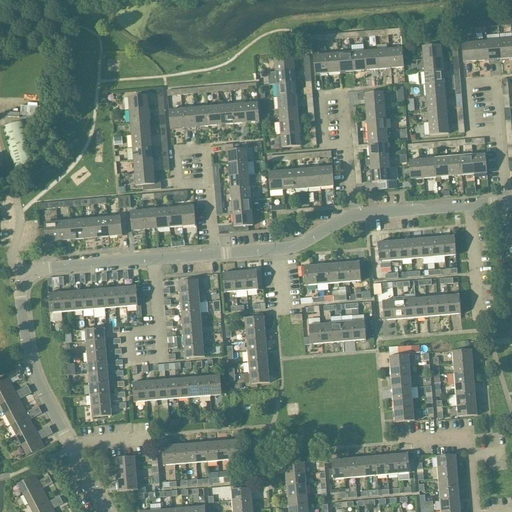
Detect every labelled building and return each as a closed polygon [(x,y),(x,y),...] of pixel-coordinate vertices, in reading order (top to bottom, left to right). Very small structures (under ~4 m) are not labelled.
[(511,40),(499,41),(501,60),(511,59),(511,40)] [(499,41),(487,42),(488,61),(501,60),(499,41)] [(474,43),(476,62),(488,61),(487,42),(474,43)] [(461,44),(463,63),(476,62),(474,43),(461,44)] [(441,46),(422,48),(423,61),(442,59),(441,46)] [(402,49),(389,50),(391,69),(404,68),(402,49)] [(389,50),(376,51),(378,70),(391,69),(389,50)] [(364,52),(365,71),(378,70),(376,51),(364,52)] [(351,53),(353,72),(365,71),(364,52),(351,53)] [(351,53),(339,54),(340,73),(353,72),(351,53)] [(326,55),(328,74),(340,73),(339,54),(326,55)] [(313,56),(315,75),(328,74),(326,55),(313,56)] [(293,58),(274,60),(275,73),(294,71),(293,58)] [(423,61),(424,73),(443,72),(442,59),(423,61)] [(295,84),(294,71),(275,73),(276,85),(295,84)] [(454,75),(444,80),(443,72),(424,73),(425,86),(454,83),(454,75)] [(454,83),(425,86),(426,98),(445,97),(444,89),(455,90),(454,83)] [(296,96),(295,84),(276,85),(277,98),(296,96)] [(306,88),(301,91),(301,96),(306,95),(312,95),(312,92),(311,88),(306,88)] [(364,95),(359,95),(360,101),(365,100),(365,101),(366,108),(385,106),(384,93),(364,95)] [(296,96),(277,98),(278,110),(297,109),(296,96)] [(147,97),(128,98),(130,111),(149,110),(147,97)] [(445,97),(426,98),(427,111),(446,110),(445,97)] [(258,104),(244,105),(246,124),(259,123),(258,104)] [(246,124),(244,105),(232,106),(233,125),(246,124)] [(219,107),(221,126),(233,125),(232,106),(219,107)] [(385,106),(366,108),(367,120),(386,119),(385,106)] [(20,116),(51,117),(51,108),(21,107),(20,116)] [(207,109),(209,127),(221,126),(219,107),(207,108),(207,109)] [(209,127),(207,109),(207,108),(194,109),(196,128),(209,127)] [(194,109),(182,110),(183,129),(196,128),(194,109)] [(298,121),(297,109),(278,110),(279,123),(298,121)] [(149,110),(130,111),(131,124),(150,122),(149,110)] [(169,111),(170,130),(183,129),(182,110),(169,111)] [(446,110),(427,111),(428,124),(447,122),(446,110)] [(386,119),(367,120),(368,133),(387,131),(386,119)] [(37,165),(25,121),(3,128),(13,171),(37,165)] [(298,121),(279,123),(280,136),(300,134),(298,121)] [(150,122),(131,124),(132,136),(151,135),(150,122)] [(429,137),(448,135),(447,122),(428,124),(429,137)] [(387,131),(368,133),(369,145),(388,144),(387,131)] [(301,148),(300,134),(280,136),(281,149),(301,148)] [(151,135),(132,136),(133,149),(152,147),(151,135)] [(369,145),(363,145),(363,146),(363,150),(369,150),(370,158),(389,156),(388,144),(369,145)] [(358,146),(353,147),(353,153),(353,155),(360,154),(363,154),(363,153),(363,150),(363,146),(363,145),(358,146)] [(233,146),(221,147),(221,153),(228,152),(229,165),(247,163),(246,150),(233,152),(233,146)] [(152,147),(133,149),(134,161),(153,160),(152,147)] [(485,155),(472,156),(474,175),(487,174),(485,155)] [(389,156),(370,158),(371,171),(390,169),(389,156)] [(459,157),(461,176),(474,175),(472,156),(459,157)] [(459,157),(447,158),(448,177),(461,176),(459,157)] [(447,158),(434,159),(436,178),(448,177),(447,158)] [(434,159),(422,160),(423,179),(436,178),(434,159)] [(153,160),(134,161),(135,174),(154,172),(153,160)] [(409,161),(410,181),(423,179),(422,160),(409,161)] [(247,163),(229,165),(230,178),(255,176),(255,175),(248,176),(247,163)] [(332,168),(319,169),(321,188),(334,187),(332,168)] [(306,171),(308,189),(321,188),(319,169),(306,171)] [(390,169),(371,171),(372,184),(380,183),(381,191),(396,190),(395,181),(391,182),(390,169)] [(306,171),(294,172),(295,190),(308,189),(306,171)] [(154,172),(135,174),(136,187),(143,187),(143,192),(161,190),(161,184),(155,185),(154,172)] [(294,172),(282,173),(283,192),(295,190),(294,172)] [(268,174),(270,193),(283,192),(282,173),(268,174)] [(255,176),(230,178),(231,190),(249,189),(249,188),(256,188),(255,176)] [(231,190),(232,203),(250,201),(249,189),(231,190)] [(187,192),(180,193),(180,199),(181,203),(185,203),(188,198),(187,192)] [(180,193),(172,193),(173,199),(175,204),(181,203),(180,199),(180,193)] [(232,203),(233,215),(251,214),(250,201),(232,203)] [(196,226),(194,207),(181,208),(183,227),(196,226)] [(181,208),(168,209),(170,228),(183,227),(181,208)] [(168,209),(156,210),(157,229),(170,228),(168,209)] [(143,211),(144,230),(157,229),(156,210),(143,211)] [(130,213),(131,231),(144,230),(143,211),(130,213)] [(234,227),(228,227),(228,234),(241,233),(249,232),(248,227),(252,227),(251,214),(233,215),(234,227)] [(120,217),(107,218),(109,237),(122,236),(120,217)] [(51,223),(44,224),(45,243),(58,241),(57,223),(56,218),(51,218),(50,218),(51,223)] [(107,218),(95,219),(96,238),(109,237),(107,218)] [(95,219),(82,221),(84,239),(96,238),(95,219)] [(82,221),(69,222),(71,240),(84,239),(82,221)] [(69,222),(57,223),(58,241),(71,240),(69,222)] [(456,256),(454,237),(443,238),(444,257),(456,256)] [(443,238),(432,239),(434,258),(444,257),(443,238)] [(434,258),(432,239),(421,240),(423,259),(434,258)] [(421,240),(410,241),(412,260),(423,259),(421,240)] [(410,241),(400,242),(401,261),(412,260),(410,241)] [(401,261),(400,242),(389,243),(391,262),(401,261)] [(378,244),(379,263),(391,262),(389,243),(378,244)] [(359,263),(348,264),(349,283),(361,282),(359,263)] [(348,264),(337,265),(338,284),(349,283),(348,264)] [(326,266),(328,285),(338,284),(337,265),(326,266)] [(326,266),(315,267),(317,286),(328,285),(326,266)] [(304,268),(306,287),(317,286),(315,267),(304,268)] [(258,291),(256,272),(245,273),(247,292),(258,291)] [(245,273),(234,274),(236,293),(247,292),(245,273)] [(223,275),(224,294),(236,293),(234,274),(223,275)] [(70,287),(70,284),(69,277),(58,278),(59,285),(64,285),(64,287),(70,287)] [(178,283),(179,293),(198,292),(197,281),(178,283)] [(136,287),(124,288),(126,307),(137,306),(136,287)] [(124,288),(114,289),(115,308),(126,307),(124,288)] [(103,290),(104,309),(115,308),(114,289),(103,290)] [(92,291),(94,310),(104,309),(103,290),(92,291)] [(81,292),(83,311),(94,310),(92,291),(81,292)] [(70,293),(72,312),(83,311),(81,292),(70,293)] [(199,303),(198,292),(179,293),(180,305),(199,303)] [(60,294),(61,313),(72,312),(70,293),(60,294)] [(50,314),(61,313),(60,294),(48,295),(50,314)] [(460,315),(459,296),(448,297),(449,316),(460,315)] [(449,316),(448,297),(437,298),(438,317),(449,316)] [(437,298),(426,299),(428,318),(438,317),(437,298)] [(417,319),(428,318),(426,299),(415,300),(417,319)] [(404,300),(394,301),(396,321),(406,320),(404,300)] [(415,300),(404,300),(406,320),(417,319),(415,300)] [(382,302),(384,322),(396,321),(394,301),(382,302)] [(180,305),(181,316),(200,314),(199,303),(180,305)] [(201,325),(200,314),(181,316),(182,327),(201,325)] [(302,323),(302,315),(289,317),(290,324),(302,323)] [(244,320),(245,331),(265,330),(264,318),(244,320)] [(364,322),(353,323),(354,342),(365,341),(364,322)] [(353,323),(342,324),(343,343),(354,342),(353,323)] [(342,324),(331,325),(333,344),(343,343),(342,324)] [(202,335),(201,325),(182,327),(183,337),(202,335)] [(320,326),(322,345),(333,344),(331,325),(320,326)] [(309,327),(311,346),(322,345),(320,326),(309,327)] [(103,329),(84,331),(85,342),(104,341),(103,329)] [(245,331),(246,342),(265,340),(265,330),(245,331)] [(203,346),(202,335),(183,337),(184,348),(203,346)] [(265,340),(246,342),(247,353),(266,351),(265,340)] [(105,351),(104,341),(85,342),(86,353),(105,351)] [(204,358),(203,346),(184,348),(185,359),(204,358)] [(106,362),(105,351),(86,353),(87,364),(106,362)] [(247,353),(248,363),(267,362),(266,351),(247,353)] [(452,353),(453,364),(472,362),(471,351),(452,353)] [(389,358),(390,369),(409,367),(408,356),(389,358)] [(106,362),(87,364),(88,375),(107,373),(106,362)] [(267,362),(248,363),(249,374),(268,373),(267,362)] [(472,362),(453,364),(454,375),(473,373),(472,362)] [(390,369),(391,380),(410,378),(409,367),(390,369)] [(108,384),(107,373),(88,375),(89,385),(108,384)] [(249,386),(269,384),(268,373),(249,374),(249,386)] [(473,373),(454,375),(455,385),(474,384),(473,373)] [(221,396),(220,376),(208,377),(210,397),(221,396)] [(6,377),(0,379),(0,392),(11,387),(6,377)] [(208,377),(197,378),(199,398),(210,397),(208,377)] [(187,379),(188,399),(199,398),(197,378),(187,379)] [(411,389),(410,378),(391,380),(392,391),(411,389)] [(187,379),(176,380),(178,399),(188,399),(187,379)] [(176,380),(165,381),(167,400),(178,399),(176,380)] [(165,381),(154,382),(156,401),(167,400),(165,381)] [(143,383),(145,402),(156,401),(154,382),(143,383)] [(132,384),(134,403),(145,402),(143,383),(132,384)] [(89,385),(90,396),(109,394),(108,384),(89,385)] [(475,395),(474,384),(455,385),(456,396),(475,395)] [(11,387),(0,392),(0,405),(17,397),(11,387)] [(411,389),(392,391),(393,401),(412,400),(411,389)] [(90,396),(91,407),(110,405),(109,394),(90,396)] [(475,395),(456,396),(457,407),(476,405),(475,395)] [(17,397),(0,405),(0,406),(5,416),(22,407),(17,397)] [(394,412),(413,411),(412,400),(393,401),(394,412)] [(92,418),(111,416),(110,405),(91,407),(92,418)] [(477,417),(476,405),(457,407),(458,418),(477,417)] [(22,407),(5,416),(10,426),(27,417),(22,407)] [(395,423),(414,422),(413,411),(394,412),(395,423)] [(33,428),(27,417),(10,426),(16,436),(33,428)] [(38,438),(33,428),(16,436),(21,447),(38,438)] [(27,457),(43,448),(38,438),(21,447),(27,457)] [(238,442),(227,443),(228,461),(240,461),(238,442)] [(216,443),(205,444),(207,463),(218,462),(216,443)] [(218,462),(228,461),(227,443),(216,443),(218,462)] [(205,444),(194,445),(196,464),(207,463),(205,444)] [(196,464),(194,445),(184,446),(185,465),(196,464)] [(184,446),(173,447),(174,466),(185,465),(184,446)] [(162,448),(163,466),(174,466),(173,447),(162,448)] [(408,455),(397,456),(398,475),(409,474),(408,455)] [(397,456),(386,457),(387,476),(398,475),(397,456)] [(455,456),(436,458),(437,469),(456,467),(455,456)] [(386,457),(375,458),(377,477),(387,476),(386,457)] [(115,459),(116,470),(135,469),(134,458),(115,459)] [(375,458),(364,459),(366,478),(377,477),(375,458)] [(353,460),(355,479),(366,478),(364,459),(353,460)] [(343,461),(344,480),(355,479),(353,460),(343,461)] [(331,462),(333,481),(344,480),(343,461),(331,462)] [(285,465),(286,477),(304,475),(303,464),(285,465)] [(438,480),(457,478),(456,467),(437,469),(438,480)] [(116,470),(117,481),(136,480),(135,469),(116,470)] [(305,486),(304,475),(286,477),(287,487),(305,486)] [(34,476),(17,485),(23,496),(40,487),(34,476)] [(439,491),(458,489),(457,478),(438,480),(439,491)] [(118,492),(137,491),(136,480),(117,481),(118,492)] [(306,496),(305,486),(287,487),(288,498),(306,496)] [(45,497),(40,487),(23,496),(28,506),(45,497)] [(439,491),(440,501),(459,500),(458,489),(439,491)] [(250,490),(231,491),(232,502),(251,501),(250,490)] [(306,496),(288,498),(288,509),(307,507),(306,496)] [(31,511),(40,511),(50,507),(45,497),(28,506),(31,511)] [(443,511),(460,511),(459,500),(440,501),(440,511),(443,511)] [(251,501),(232,502),(232,511),(247,511),(252,511),(251,501)]
